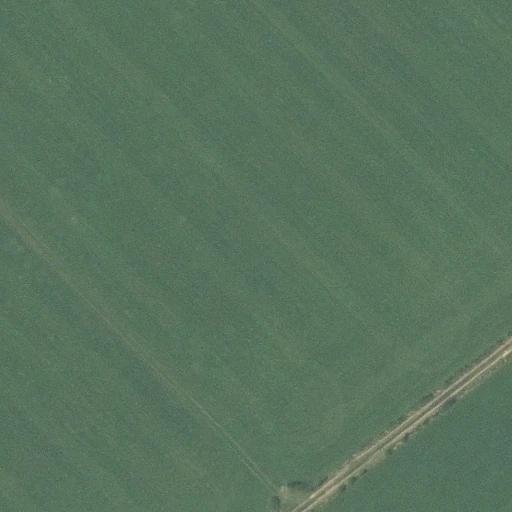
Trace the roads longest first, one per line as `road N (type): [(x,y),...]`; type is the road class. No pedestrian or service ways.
road 1 (track): [(289,511),(0,211)]
road 2 (track): [(511,344),(296,511)]
